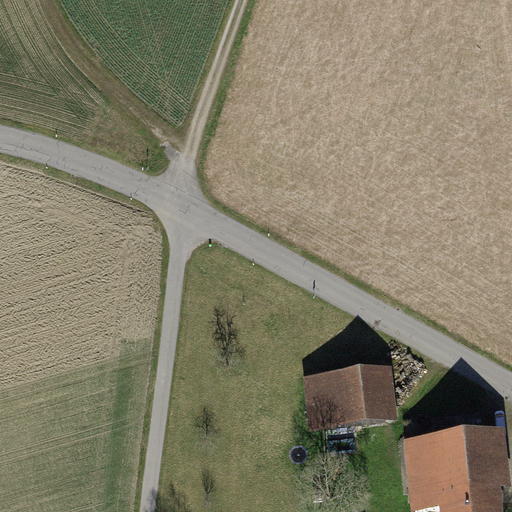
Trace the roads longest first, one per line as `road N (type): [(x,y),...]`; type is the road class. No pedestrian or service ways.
road 1 (tertiary): [(184,207),(511,389)]
road 2 (residential): [(149,511),(184,207)]
road 3 (track): [(184,207),(189,159),(241,0)]
road 4 (track): [(49,0),(76,50),(189,159)]
road 5 (tertiary): [(0,142),(47,152),(184,207)]
